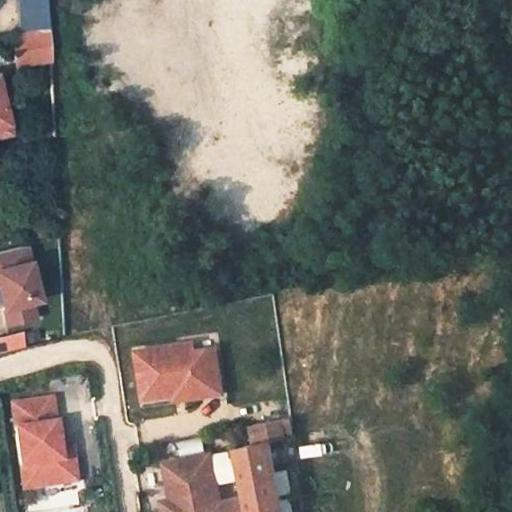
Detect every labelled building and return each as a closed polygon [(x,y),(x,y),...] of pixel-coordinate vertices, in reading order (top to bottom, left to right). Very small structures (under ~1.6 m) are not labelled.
[(17,0),(20,34),(46,29),(44,0),(17,0)] [(23,65),(48,61),(46,29),(20,34),(23,65)] [(36,298),(22,244),(0,249),(0,308),(4,324),(32,317),(28,300),(36,298)] [(0,352),(25,346),(22,332),(0,337),(0,352)] [(192,343),(176,345),(177,353),(194,350),(192,343)] [(199,395),(221,392),(214,348),(194,350),(177,353),(176,345),(135,350),(141,398),(172,394),(198,390),(199,395)] [(173,399),(199,395),(198,390),(172,394),(173,399)] [(50,397),(9,403),(22,488),(76,480),(72,456),(60,458),(58,447),(50,397)] [(281,511),(266,440),(235,447),(246,503),(219,509),(208,453),(176,460),(180,480),(166,483),(170,499),(172,511),(281,511)] [(58,447),(60,458),(72,456),(70,445),(58,447)] [(180,480),(176,460),(162,463),(166,483),(180,480)] [(172,511),(170,499),(160,501),(162,511),(172,511)]
